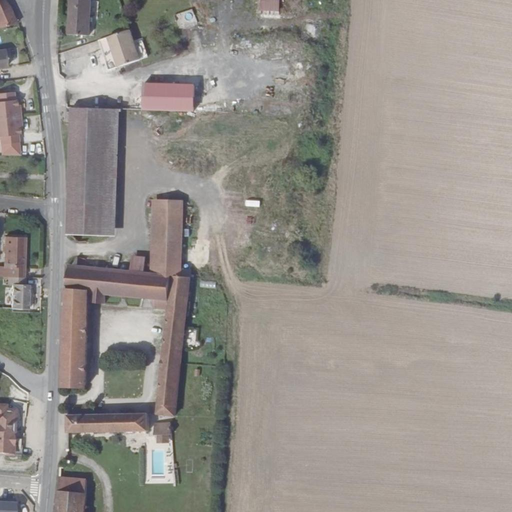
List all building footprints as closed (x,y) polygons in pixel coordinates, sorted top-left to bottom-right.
[(0,0),(0,18),(6,27),(23,23),(17,10),(10,0),(0,0)] [(90,33),(92,0),(88,0),(72,0),(71,33),(90,33)] [(279,0),(259,0),(259,17),(279,17),(279,0)] [(174,15),(179,29),(197,22),(192,8),(174,15)] [(211,28),(202,32),(206,45),(216,41),(211,28)] [(142,62),(133,32),(111,40),(120,69),(142,62)] [(0,47),(0,65),(14,63),(12,46),(0,47)] [(274,89),(291,88),(291,78),(274,79),(274,89)] [(148,85),(147,111),(195,113),(196,87),(148,85)] [(23,112),(22,103),(23,103),(23,94),(21,95),(20,88),(2,90),(2,97),(0,97),(0,112),(3,133),(7,133),(7,140),(26,138),(25,130),(27,129),(26,121),(24,121),(23,112)] [(123,110),(74,108),(70,228),(70,236),(119,237),(123,110)] [(187,204),(156,203),(154,259),(153,274),(185,277),(194,278),(194,272),(188,271),(187,204)] [(11,264),(11,273),(22,273),(37,273),(37,233),(18,233),(18,263),(11,264)] [(154,259),(136,259),(134,273),(153,274),(154,259)] [(134,273),(73,269),(69,390),(91,391),(93,297),(98,297),(98,306),(123,308),(124,298),(132,299),(147,300),(146,310),(171,312),(165,417),(184,417),(194,278),(185,277),(153,274),(134,273)] [(42,281),(39,281),(39,273),(37,273),(22,273),(22,282),(26,282),(25,305),(42,305),(42,281)] [(123,308),(132,310),(132,299),(124,298),(123,308)] [(132,299),(132,310),(146,310),(147,300),(132,299)] [(10,409),(9,422),(5,422),(4,444),(19,445),(19,458),(39,459),(39,446),(30,446),(31,417),(20,416),(20,409),(10,409)] [(154,434),(154,416),(73,415),(73,433),(154,434)] [(169,443),(170,423),(155,422),(154,442),(169,443)] [(4,444),(4,457),(19,458),(19,445),(4,444)] [(87,511),(90,480),(63,478),(60,511),(87,511)] [(0,511),(14,511),(15,501),(0,500),(0,511)]
